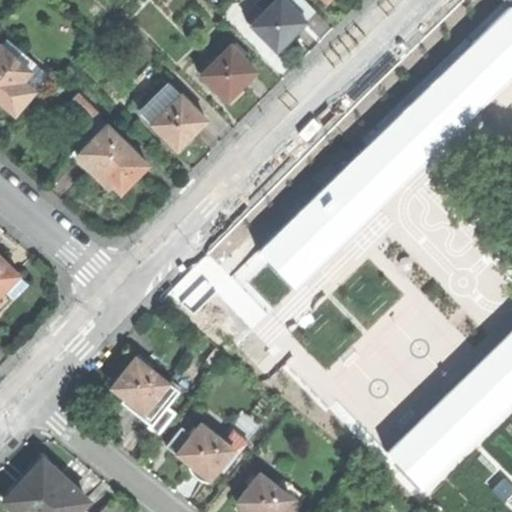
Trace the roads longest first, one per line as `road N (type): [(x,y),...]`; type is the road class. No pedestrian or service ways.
road 1 (residential): [(117,291),(405,0)]
road 2 (residential): [(25,391),(174,511)]
road 3 (residential): [(0,189),(117,291)]
road 4 (residential): [(25,391),(117,291)]
